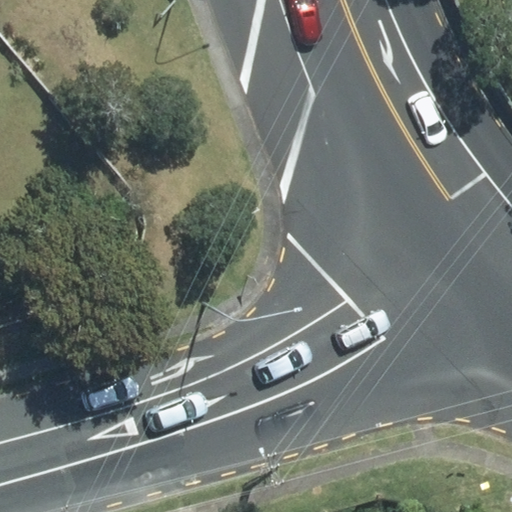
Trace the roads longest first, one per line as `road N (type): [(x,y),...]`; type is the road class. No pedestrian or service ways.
road 1 (tertiary): [(499,272),(234,395),(0,471)]
road 2 (primary): [(344,0),(392,105),(499,272)]
